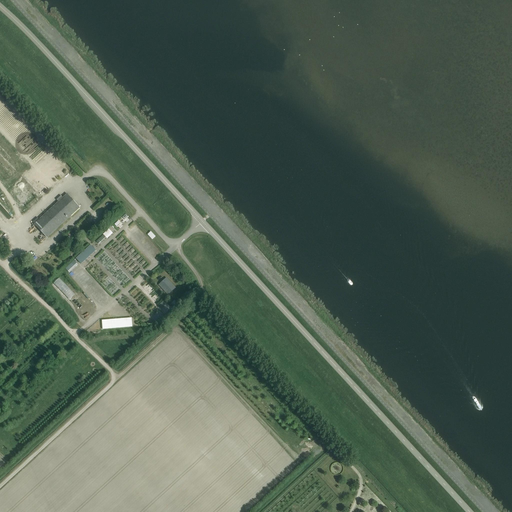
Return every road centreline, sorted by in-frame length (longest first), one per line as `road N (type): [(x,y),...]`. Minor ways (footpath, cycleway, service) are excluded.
road 1 (tertiary): [(202,221),(469,511)]
road 2 (tertiary): [(0,6),(202,221)]
road 3 (unclassified): [(174,246),(198,278),(205,309),(331,445)]
road 4 (unclassified): [(174,246),(102,171),(82,179)]
